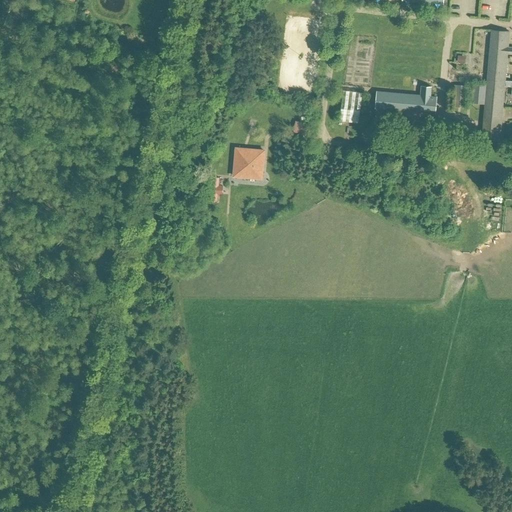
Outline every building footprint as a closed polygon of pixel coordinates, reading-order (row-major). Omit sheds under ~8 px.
[(499,139),(504,86),(511,86),(511,94),(511,96),(511,47),(508,47),(509,31),(493,30),(491,56),(488,56),(486,79),(486,83),(484,103),(482,138),(499,139)] [(455,64),(454,72),(466,73),(467,65),(455,64)] [(299,109),(303,69),(283,68),(279,107),(299,109)] [(473,82),(471,102),(484,103),(486,83),(473,82)] [(466,108),(467,84),(454,84),(453,107),(466,108)] [(420,94),(376,90),(375,108),(436,113),(437,96),(431,95),(432,86),(421,85),(420,94)] [(339,120),(359,122),(362,92),(343,90),(339,120)] [(511,110),(505,108),(503,115),(511,118),(511,116),(511,110)] [(313,123),(295,120),(293,132),(310,135),(313,123)] [(265,149),(235,146),(232,177),(263,179),(265,149)] [(219,184),(219,176),(210,176),(208,201),(217,202),(218,194),(222,194),(223,184),(219,184)] [(209,247),(194,256),(197,261),(212,252),(209,247)]
